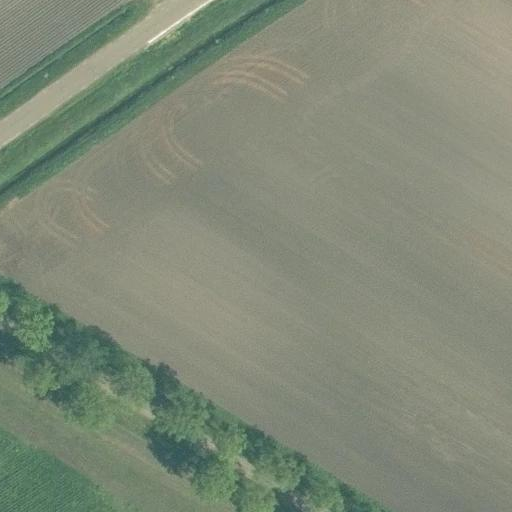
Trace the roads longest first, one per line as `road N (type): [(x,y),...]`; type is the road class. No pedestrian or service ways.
road 1 (unclassified): [(318,511),(0,319)]
road 2 (tertiary): [(0,135),(190,0)]
